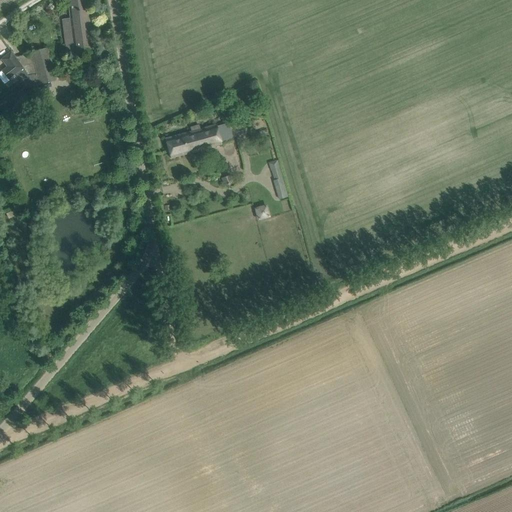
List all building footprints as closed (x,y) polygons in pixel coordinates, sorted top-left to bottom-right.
[(67,55),(83,53),(93,52),(86,0),(68,0),(69,11),(70,18),(62,19),(63,29),(65,45),(60,45),(61,56),(67,55)] [(23,90),(56,80),(47,48),(30,53),(37,74),(27,77),(28,78),(20,81),(23,90)] [(23,68),(11,52),(1,59),(7,67),(2,71),(8,79),(23,68)] [(222,144),(222,143),(234,139),(229,123),(217,126),(217,124),(165,138),(171,158),(222,144)] [(284,183),(280,169),(271,171),(274,180),(273,181),(275,186),(284,183)] [(234,183),(231,175),(221,179),(224,186),(234,183)] [(267,204),(254,207),(257,220),(270,217),(267,204)]
